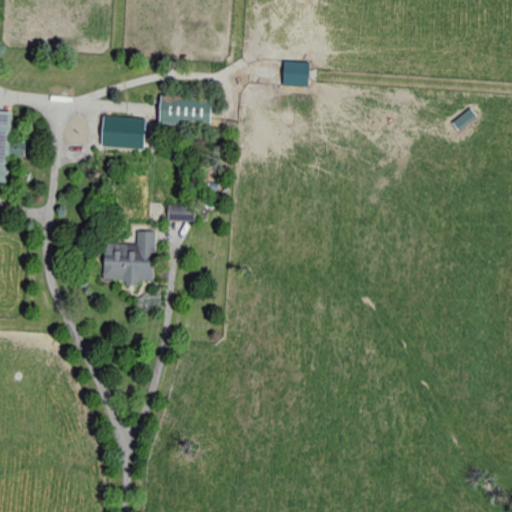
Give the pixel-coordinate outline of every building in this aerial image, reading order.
[(157,127),(209,126),(208,100),(168,101),(168,107),(157,107),(157,127)] [(10,113),(0,112),(0,185),(4,186),(5,165),(0,164),(0,136),(0,132),(10,133),(10,113)] [(100,147),(142,149),(144,119),(101,117),(100,147)] [(193,221),(193,205),(167,206),(168,222),(193,221)] [(155,233),(136,232),(136,245),(131,245),(131,251),(123,250),(123,251),(106,251),(105,280),(124,281),(124,287),(137,287),(137,280),(152,281),(155,233)]
